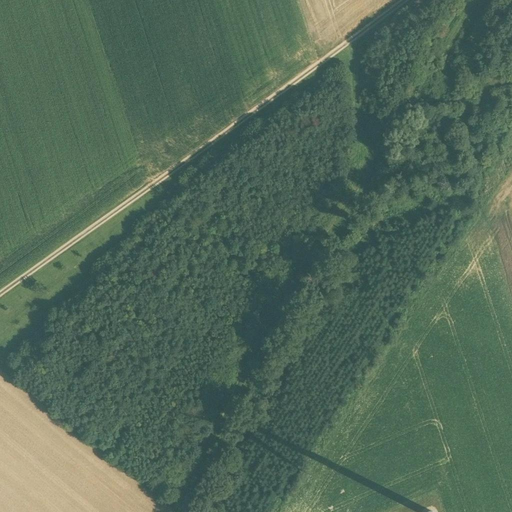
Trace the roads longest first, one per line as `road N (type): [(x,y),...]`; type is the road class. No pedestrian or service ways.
road 1 (track): [(0,306),(416,0)]
road 2 (track): [(355,48),(373,184),(281,320),(197,511)]
